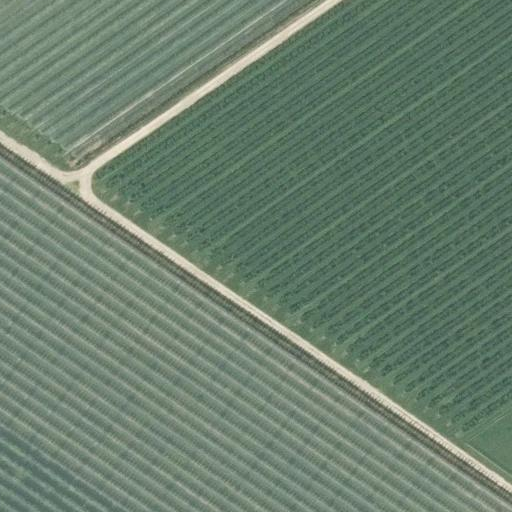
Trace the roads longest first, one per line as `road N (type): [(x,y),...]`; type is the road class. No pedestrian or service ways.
road 1 (track): [(44,164),(511,490)]
road 2 (track): [(0,138),(33,161),(64,164),(310,0)]
